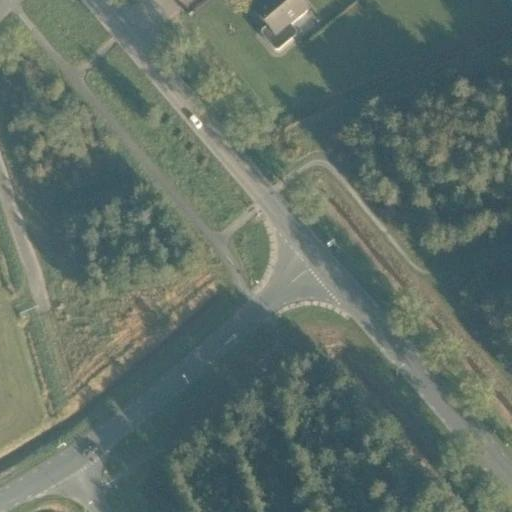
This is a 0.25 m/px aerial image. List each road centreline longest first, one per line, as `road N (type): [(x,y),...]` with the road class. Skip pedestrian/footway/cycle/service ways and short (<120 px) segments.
road 1 (secondary): [(317,259),(94,0)]
road 2 (secondary): [(65,462),(317,259)]
road 3 (secondary): [(511,484),(317,259)]
